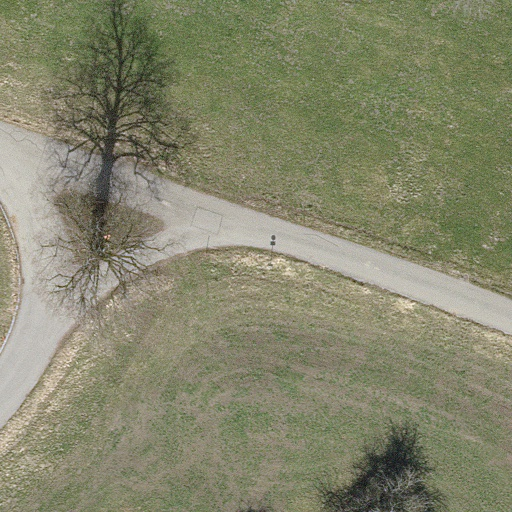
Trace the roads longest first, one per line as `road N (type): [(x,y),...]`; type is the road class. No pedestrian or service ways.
road 1 (tertiary): [(201,227),(354,269),(511,328)]
road 2 (tertiary): [(3,157),(201,227)]
road 3 (unclassified): [(45,336),(201,227)]
road 4 (unclassified): [(45,336),(40,249),(3,157)]
